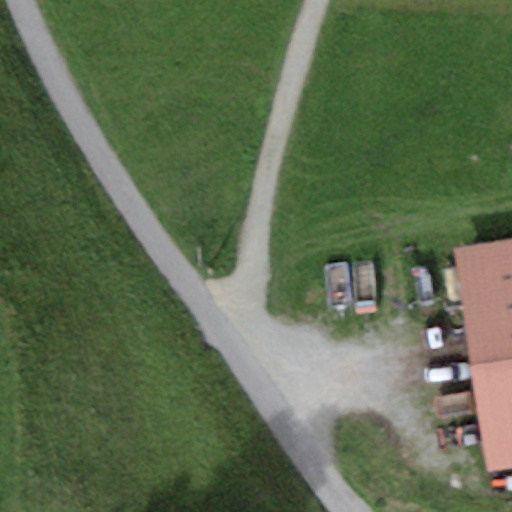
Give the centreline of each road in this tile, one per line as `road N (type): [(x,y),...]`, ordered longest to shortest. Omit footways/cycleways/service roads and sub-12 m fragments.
road 1 (track): [(23,0),(81,142),(227,347)]
road 2 (track): [(227,347),(306,0)]
